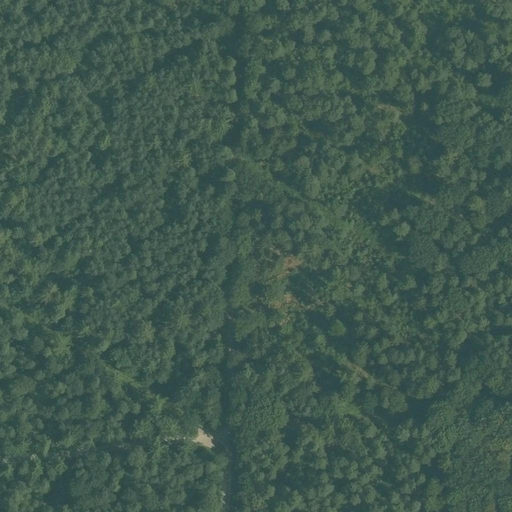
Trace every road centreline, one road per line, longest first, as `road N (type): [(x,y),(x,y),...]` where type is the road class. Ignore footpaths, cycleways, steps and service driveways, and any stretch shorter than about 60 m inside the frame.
road 1 (track): [(226,435),(236,0)]
road 2 (track): [(226,435),(511,400)]
road 3 (track): [(226,435),(0,301)]
road 4 (track): [(226,435),(0,462)]
